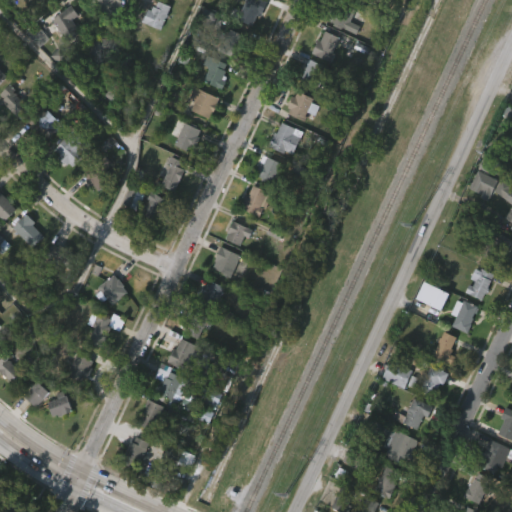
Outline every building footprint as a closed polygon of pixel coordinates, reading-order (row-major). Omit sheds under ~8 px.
[(22,0),(9,0),(10,8),(22,8),(22,0)] [(262,0),(266,2),(260,14),(258,13),(252,26),(236,18),(244,0),(262,0)] [(358,0),(346,0),(345,10),(362,14),(363,9),(372,11),(373,3),(358,0)] [(172,7),(161,30),(143,22),(149,9),(153,11),(155,6),(157,7),(160,1),(172,7)] [(341,2),(357,10),(351,22),(354,24),(350,31),(344,28),(343,30),(335,26),(336,24),(329,20),(335,8),(338,9),(341,2)] [(83,34),(65,47),(60,39),(64,36),(52,19),(73,5),(80,16),(74,20),(83,34)] [(23,17),(32,39),(53,31),(43,8),(23,17)] [(234,19),(218,13),(215,20),(230,27),(234,19)] [(234,26),(245,32),(241,39),(245,41),(235,60),(216,50),(222,38),(217,35),(221,28),(227,31),(230,24),(234,26)] [(234,56),(248,61),(252,51),(257,53),(263,36),(244,29),(234,56)] [(339,37),(332,52),(335,53),(330,62),(310,51),(316,38),(319,40),(324,29),(339,37)] [(166,42),(153,37),(150,46),(143,44),(138,59),(157,66),(166,42)] [(74,65),(68,56),(74,51),(67,41),(46,55),(60,74),(74,65)] [(342,66),(346,55),(326,47),(322,59),(342,66)] [(227,58),(223,69),(225,70),(223,75),(225,76),(221,89),(203,81),(214,58),(216,59),(218,54),(227,58)] [(21,69),(34,84),(45,74),(31,60),(21,69)] [(334,74),(330,84),(321,80),(315,95),(299,87),(310,60),(328,67),(326,70),(334,74)] [(240,72),(225,65),(219,78),(234,85),(240,72)] [(24,117),(20,120),(2,102),(4,99),(0,95),(0,91),(8,83),(14,89),(12,91),(27,106),(20,113),(24,117)] [(214,108),(212,112),(210,111),(207,118),(189,110),(199,89),(218,98),(214,108)] [(296,89),(313,97),(311,102),(320,105),(315,115),(305,111),(303,116),(306,117),(302,126),(288,120),(290,115),(287,113),(290,106),(286,104),(290,94),(293,96),(296,89)] [(65,127),(46,147),(31,133),(33,131),(27,126),(30,123),(26,120),(41,105),(65,127)] [(24,140),(6,120),(0,125),(0,138),(12,152),(24,140)] [(177,120),(198,128),(196,135),(199,136),(194,148),(189,146),(187,151),(172,144),(177,133),(172,131),(177,120)] [(94,131),(85,141),(91,146),(71,167),(67,163),(64,165),(56,157),(58,155),(52,150),(73,128),(77,132),(86,123),(94,131)] [(190,139),(186,146),(205,155),(215,135),(190,123),(184,136),(190,139)] [(305,131),(296,155),(287,152),(286,153),(271,147),(276,133),(279,134),(283,123),(305,131)] [(41,179),(59,162),(41,143),(24,160),(41,179)] [(280,177),(278,183),(274,181),(273,185),(256,178),(265,156),(282,163),(277,176),(280,177)] [(170,182),(188,188),(196,165),(178,158),(170,182)] [(298,169),(276,158),(264,183),(287,193),(298,169)] [(114,180),(101,191),(95,184),(94,185),(84,174),(99,161),(114,180)] [(183,170),(174,192),(160,185),(169,164),(183,170)] [(65,203),(79,189),(63,173),(49,187),(65,203)] [(511,222),(506,218),(511,209),(511,204),(492,191),(502,179),(511,186),(510,189),(511,190),(511,222)] [(271,196),(265,207),(263,206),(258,218),(240,209),(252,184),(272,194),(271,196)] [(0,190),(18,208),(6,221),(0,216),(0,190)] [(169,202),(164,211),(162,210),(155,223),(139,214),(151,192),(169,202)] [(156,222),(170,228),(182,200),(168,195),(156,222)] [(93,227),(103,216),(87,201),(77,211),(93,227)] [(509,242),(500,254),(511,262),(511,229),(477,204),(465,221),(483,235),(489,227),(509,242)] [(42,235),(31,247),(11,226),(24,212),(34,222),(32,224),(42,235)] [(252,230),(248,238),(243,236),(238,246),(224,238),(226,233),(224,233),(231,219),(252,230)] [(254,253),(265,228),(247,220),(236,244),(254,253)] [(140,229),(125,224),(118,241),(133,246),(140,229)] [(153,254),(162,234),(146,228),(137,248),(153,254)] [(0,257),(12,245),(0,233),(0,257)] [(500,233),(511,239),(506,250),(501,247),(494,262),(480,255),(490,234),(498,238),(500,233)] [(38,243),(49,249),(51,244),(64,251),(51,274),(28,262),(38,243)] [(247,259),(243,267),(236,263),(229,277),(210,268),(220,246),(247,259)] [(41,270),(20,251),(8,264),(28,283),(41,270)] [(491,280),(486,294),(484,293),(481,300),(464,293),(468,284),(472,286),(480,268),(493,274),(491,280)] [(487,271),(480,284),(496,293),(507,275),(496,269),(493,274),(487,271)] [(116,274),(126,285),(125,286),(129,293),(113,305),(100,286),(116,274)] [(211,279),(227,287),(216,308),(201,301),(204,295),(200,294),(206,283),(208,284),(211,279)] [(422,281),(435,286),(435,284),(440,287),(439,290),(447,293),(440,310),(415,299),(422,281)] [(50,303),(63,298),(58,282),(44,287),(50,303)] [(480,309),(475,317),(476,317),(474,323),(470,333),(454,326),(460,309),(461,310),(466,300),(480,306),(480,309)] [(208,313),(198,339),(188,335),(190,332),(184,330),(195,308),(208,313)] [(113,328),(104,348),(90,341),(96,327),(94,325),(99,313),(113,319),(110,324),(114,326),(113,328)] [(219,322),(202,315),(194,333),(211,341),(219,322)] [(444,327),(418,318),(412,337),(438,345),(444,327)] [(459,358),(454,367),(432,355),(444,332),(456,338),(451,348),(453,350),(451,353),(459,358)] [(463,369),(473,343),(452,335),(447,350),(451,352),(447,363),(463,369)] [(193,344),(190,349),(197,352),(191,366),(185,363),(182,371),(165,362),(173,346),(176,348),(181,339),(193,344)] [(115,367),(120,355),(108,350),(106,355),(94,350),(82,378),(97,384),(106,363),(115,367)] [(22,373),(12,383),(0,372),(0,352),(1,351),(8,357),(7,359),(22,373)] [(94,368),(89,378),(86,377),(84,382),(68,375),(78,353),(94,360),(92,366),(94,368)] [(434,365),(451,373),(446,385),(442,383),(435,396),(422,390),(430,373),(419,368),(424,357),(435,362),(434,365)] [(389,359),(412,370),(410,374),(417,378),(413,388),(406,384),(404,389),(381,378),(384,371),(379,369),(382,364),(386,366),(389,359)] [(183,387),(178,400),(173,398),(172,400),(175,401),(173,406),(168,404),(170,400),(150,392),(157,375),(154,373),(156,367),(186,380),(183,387)] [(52,391),(38,407),(25,396),(39,380),(52,391)] [(81,419),(90,396),(71,389),(63,412),(81,419)] [(0,411),(8,420),(19,410),(0,390),(0,411)] [(63,391),(65,396),(67,395),(72,410),(57,416),(56,414),(51,416),(45,400),(63,391)] [(170,412),(168,417),(162,415),(154,431),(140,424),(149,406),(146,405),(150,398),(166,406),(165,408),(171,411),(170,412)] [(405,407),(384,398),(377,414),(398,423),(405,407)] [(432,406),(427,418),(423,416),(416,430),(395,419),(398,413),(405,416),(408,407),(409,408),(414,398),(432,406)] [(416,425),(432,432),(443,409),(427,401),(416,425)] [(150,414),(154,415),(150,429),(175,437),(173,444),(188,449),(194,430),(183,427),(187,416),(153,405),(150,414)] [(511,441),(494,433),(505,406),(511,408),(511,441)] [(30,443),(46,427),(35,415),(18,430),(30,443)] [(220,429),(207,423),(193,453),(205,459),(220,429)] [(51,429),(53,435),(43,437),(47,453),(66,448),(61,427),(51,429)] [(415,445),(413,446),(410,453),(412,454),(409,461),(407,460),(404,465),(384,456),(387,449),(382,447),(391,428),(417,440),(415,445)] [(134,461),(150,468),(161,443),(144,436),(134,461)] [(133,437),(148,443),(137,468),(120,461),(128,440),(131,441),(133,437)] [(511,462),(508,460),(504,468),(500,466),(498,472),(481,464),(484,458),(481,457),(484,451),(487,452),(493,438),(511,447),(511,462)] [(372,457),(365,471),(344,460),(351,446),(372,457)] [(395,484),(393,488),(391,489),(393,490),(389,499),(374,492),(386,466),(399,473),(394,484),(395,484)] [(505,510),(504,511),(489,511),(469,502),(475,490),(469,487),(477,472),(490,480),(489,482),(496,486),(488,501),(505,510)] [(134,505),(143,478),(129,473),(119,500),(134,505)] [(156,494),(185,504),(190,490),(161,480),(156,494)] [(351,506),(348,511),(346,511),(345,511),(344,511),(339,511),(330,508),(340,485),(354,491),(348,505),(351,506)] [(20,511),(0,511),(0,510),(1,510),(0,502),(0,494),(18,492),(20,511)] [(359,511),(366,497),(378,502),(374,511),(359,511)] [(394,511),(396,508),(381,501),(376,511),(394,511)]
